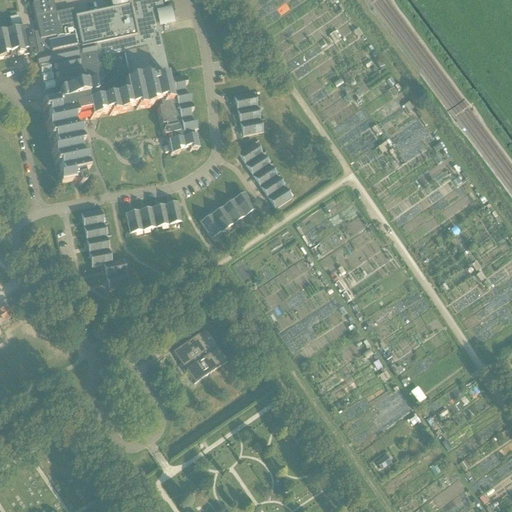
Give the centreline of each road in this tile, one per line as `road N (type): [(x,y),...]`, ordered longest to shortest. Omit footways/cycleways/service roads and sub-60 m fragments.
road 1 (residential): [(39,212),(179,186),(211,163),(217,146),(205,51),(187,0)]
road 2 (track): [(351,176),(88,351)]
road 3 (track): [(215,266),(386,511)]
road 4 (residential): [(39,212),(11,80),(0,83)]
road 5 (residential): [(8,230),(88,351)]
